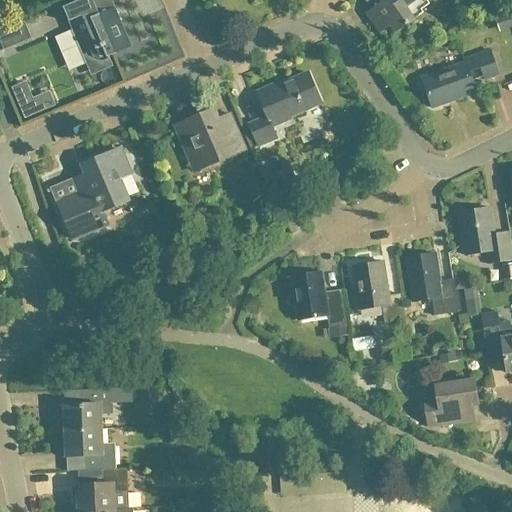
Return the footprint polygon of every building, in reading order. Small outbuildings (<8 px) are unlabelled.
[(100,73),(110,69),(106,58),(129,49),(112,9),(94,17),(86,0),(81,0),(60,9),(80,56),(84,67),(100,73)] [(145,24),(169,17),(163,0),(139,0),(137,1),(145,24)] [(296,19),(309,11),(302,0),(296,0),(288,5),(296,19)] [(412,11),(427,0),(376,0),(380,5),(365,15),(378,34),(389,27),(394,35),(417,18),(412,11)] [(499,34),(511,29),(511,12),(494,19),(499,34)] [(484,81),(498,76),(489,52),(463,61),(464,64),(420,79),(431,110),(476,94),(471,82),(483,78),(484,81)] [(267,88),(255,58),(236,65),(247,95),(267,88)] [(289,119),(320,106),(308,75),(277,88),(276,86),(256,94),(267,119),(247,127),(257,149),(275,141),(270,129),(290,121),(289,119)] [(23,85),(11,91),(23,121),(52,109),(47,95),(30,102),(23,85)] [(205,167),(243,152),(236,134),(223,139),(212,113),(175,128),(184,152),(197,147),(205,167)] [(81,168),(91,191),(56,206),(71,242),(107,227),(100,211),(139,196),(120,152),(81,168)] [(488,267),(510,263),(505,236),(493,238),(489,211),(459,215),(465,257),(486,254),(488,267)] [(292,237),(300,231),(291,219),(283,225),(292,237)] [(433,319),(456,315),(450,283),(438,285),(433,257),(406,261),(413,305),(430,302),(433,319)] [(383,326),(404,323),(400,296),(387,298),(382,265),(351,270),(358,313),(381,309),(383,326)] [(511,280),(511,267),(502,269),(503,282),(511,280)] [(327,332),(344,329),(338,294),(324,296),(320,275),(290,280),(297,324),(324,319),(327,332)] [(511,375),(511,338),(511,339),(508,324),(498,326),(496,315),(480,317),(485,349),(501,346),(505,376),(511,375)] [(376,340),(357,343),(359,356),(378,352),(376,340)] [(475,422),(473,408),(477,407),(473,383),(432,389),(434,401),(422,403),(422,404),(426,426),(426,430),(475,422)] [(65,434),(100,432),(99,417),(112,416),(111,406),(132,405),(132,391),(82,393),(83,407),(64,408),(65,434)] [(100,432),(65,434),(66,459),(85,458),(85,472),(103,472),(114,471),(113,447),(101,447),(100,432)] [(78,489),(72,491),(74,508),(78,508),(77,511),(101,511),(128,511),(127,496),(126,470),(120,471),(114,471),(103,472),(103,485),(78,486),(78,489)]
